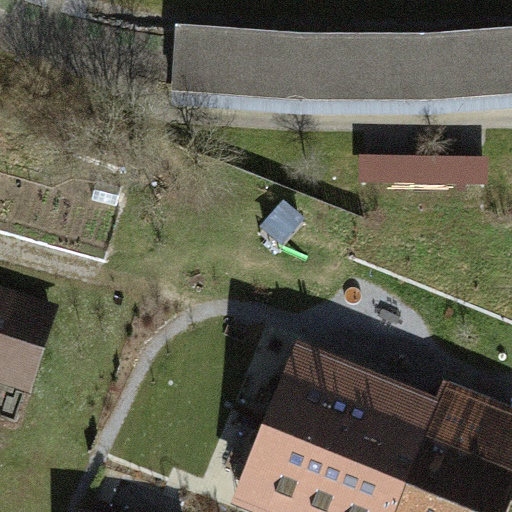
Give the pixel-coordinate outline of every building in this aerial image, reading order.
[(511,47),(427,53),(303,52),(175,42),(172,88),(301,99),(430,99),(511,92),(511,47)] [(511,158),(333,155),(332,203),(511,206),(511,158)] [(315,263),(307,286),(355,302),(363,278),(315,263)] [(51,306),(0,290),(0,367),(3,358),(32,367),(51,306)] [(321,354),(263,492),(310,511),(499,511),(511,482),(511,409),(455,386),(442,390),(437,402),(321,354)] [(200,511),(81,493),(77,511),(200,511)]
